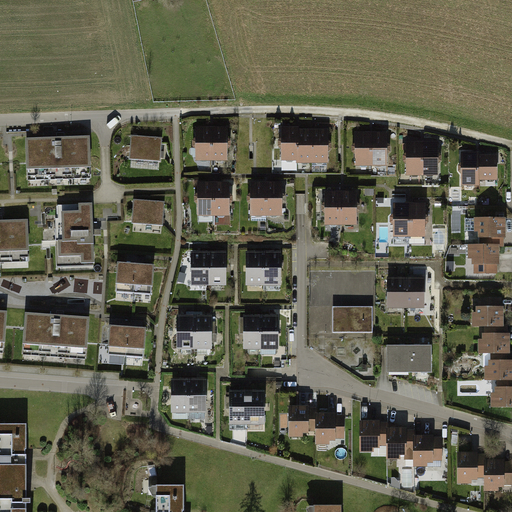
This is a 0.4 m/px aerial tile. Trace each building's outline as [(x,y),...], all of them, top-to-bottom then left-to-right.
[(293,126),(281,126),(281,137),(278,139),(278,145),(281,148),(281,160),(296,160),(296,162),(328,162),(328,129),(315,129),(301,129),(298,129),(298,126),(293,126)] [(208,127),(194,127),(194,138),(192,140),(192,144),(194,147),(195,160),(226,159),(226,127),(215,127),(208,127)] [(366,132),(355,132),(355,143),(352,145),(352,151),(355,153),(355,165),(388,165),(388,132),(375,132),(366,132)] [(161,138),(130,135),(127,159),(159,162),(161,138)] [(91,136),(26,137),(27,169),(92,167),(91,136)] [(418,141),(406,141),(406,152),(404,154),(404,160),(406,162),(406,174),(439,174),(439,141),(426,141),(418,141)] [(473,151),(461,151),(462,161),(459,165),(459,170),(461,173),(461,184),(479,184),(479,179),(497,179),(497,154),(481,154),(479,154),(479,151),(473,151)] [(262,181),(250,182),(250,193),(247,195),(247,200),(250,203),(250,215),(281,215),(280,181),(270,181),(262,181)] [(210,182),(196,182),(196,193),(194,195),(194,201),(197,203),(197,215),(229,215),(229,182),(217,182),(210,182)] [(337,190),(325,190),(325,201),(322,204),(322,210),(325,212),(325,224),(357,224),(357,190),(345,190),(337,190)] [(163,201),(132,199),(130,223),(162,225),(163,201)] [(405,202),(393,203),(394,214),(393,214),(390,216),(390,221),(393,224),(394,224),(394,236),(425,236),(424,202),(413,202),(405,202)] [(90,204),(76,204),(77,211),(60,212),(60,240),(56,241),(57,257),(79,257),(79,264),(92,264),(90,204)] [(506,216),(474,217),(474,232),(478,232),(478,237),(480,237),(480,244),(500,244),(500,247),(504,247),(504,237),(507,237),(506,216)] [(28,217),(0,218),(0,262),(30,262),(28,217)] [(480,244),(468,244),(469,258),(472,258),(472,264),(474,264),(474,273),(498,273),(498,263),(500,263),(500,247),(500,244),(480,244)] [(205,250),(190,250),(190,285),(226,285),(225,250),(214,250),(205,250)] [(259,251),(246,251),(246,285),(280,285),(280,251),(268,251),(259,251)] [(128,262),(117,261),(115,291),(151,294),(154,264),(143,263),(128,262)] [(399,277),(387,277),(388,308),(425,308),(425,276),(412,276),(399,277)] [(501,297),(479,298),(479,307),(477,307),(477,312),(473,312),(473,326),(484,326),(497,326),(504,326),(504,306),(501,306),(501,297)] [(372,306),(333,307),(333,333),(372,332),(372,306)] [(90,316),(25,312),(23,343),(88,347),(90,316)] [(256,314),(244,314),(244,349),(278,349),(278,314),(266,314),(256,314)] [(190,315),(176,315),(176,348),(211,348),(211,315),(199,315),(190,315)] [(136,327),(110,325),(108,355),(143,357),(145,328),(136,327)] [(484,333),(483,333),(483,338),(479,338),(479,353),(491,353),(503,353),(511,353),(511,332),(497,333),(497,326),(484,326),(484,333)] [(399,345),(387,345),(387,372),(432,371),(432,345),(423,345),(399,345)] [(491,360),(489,360),(489,366),(485,366),(485,380),(497,380),(509,380),(511,380),(511,359),(503,359),(503,353),(491,353),(491,360)] [(184,379),(171,379),(171,412),(205,412),(205,379),(193,379),(184,379)] [(496,387),(496,393),(492,393),(492,407),(511,406),(511,386),(509,387),(509,380),(497,380),(497,387),(496,387)] [(244,389),(229,389),(229,429),(265,429),(264,389),(250,389),(244,389)] [(308,405),(288,405),(288,436),(303,436),(303,433),(308,433),(308,431),(308,408),(308,405)] [(318,408),(308,408),(308,431),(316,431),(316,413),(318,413),(318,408)] [(318,413),(316,413),(316,431),(316,444),(329,443),(329,440),(335,440),(335,438),(344,438),(344,415),(335,415),(335,412),(318,413)] [(380,420),(360,420),(360,452),(373,452),(373,448),(380,448),(380,446),(380,425),(380,422),(380,420)] [(27,422),(0,422),(0,511),(26,511),(27,498),(27,451),(27,422)] [(380,422),(380,446),(387,446),(387,427),(389,427),(389,422),(380,422)] [(389,427),(387,427),(387,446),(387,459),(401,459),(401,456),(405,456),(407,456),(407,430),(407,427),(389,427)] [(416,430),(407,430),(407,456),(405,456),(405,459),(414,459),(414,435),(416,435),(416,430)] [(416,435),(414,435),(414,459),(414,466),(427,466),(427,462),(434,462),(433,461),(433,437),(433,435),(416,435)] [(443,437),(433,437),(433,461),(443,461),(443,437)] [(477,451),(457,451),(457,484),(471,484),(471,479),(477,479),(477,478),(477,459),(477,457),(477,451)] [(506,459),(485,459),(485,478),(485,491),(499,491),(499,487),(506,487),(506,484),(506,467),(506,459)] [(183,511),(184,484),(158,484),(157,511),(183,511)]
